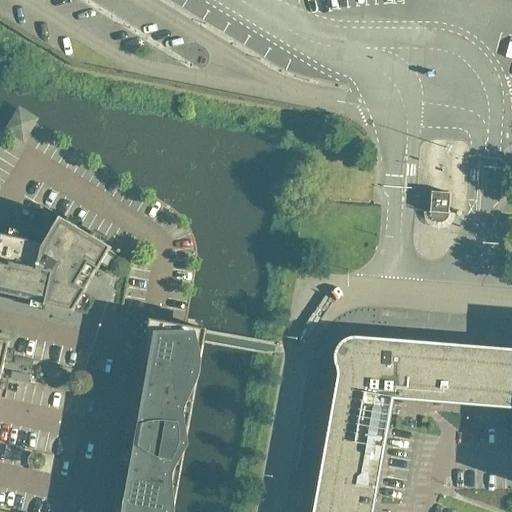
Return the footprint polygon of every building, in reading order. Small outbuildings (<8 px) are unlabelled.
[(449,214),(451,193),(432,191),(430,213),(430,215),(431,217),(431,218),(432,219),(433,220),(434,221),(436,222),(438,222),(441,222),(443,222),(445,221),(446,220),(447,219),(447,218),(448,217),(449,215),(449,214)] [(94,273),(95,272),(97,269),(98,269),(111,247),(59,217),(44,243),(1,234),(0,237),(0,292),(44,303),(44,305),(73,311),(86,289),(85,289),(87,286),(87,284),(87,283),(93,273),(94,273)] [(200,331),(200,330),(200,328),(188,326),(188,328),(188,327),(188,328),(183,327),(184,327),(183,327),(183,325),(172,323),(171,324),(171,325),(167,325),(167,324),(166,324),(167,322),(155,320),(154,323),(151,322),(151,323),(150,322),(149,322),(141,363),(146,364),(135,425),(135,426),(136,426),(136,427),(133,442),(133,443),(132,443),(121,505),(116,504),(114,511),(173,511),(205,332),(203,332),(203,331),(200,331)] [(511,511),(511,349),(386,339),(356,337),(355,337),(352,337),(350,338),(348,338),(346,339),(343,341),(341,343),(339,344),(338,346),(337,349),(336,351),(335,353),(335,355),(334,357),(335,360),(335,363),(335,364),(336,366),(337,368),(337,370),(338,373),(338,374),(338,376),(337,378),(317,492),(314,511),(313,511),(511,511)] [(0,511),(8,511),(0,510),(0,381),(3,370),(2,370),(3,365),(4,366),(9,342),(0,340),(0,511)]
